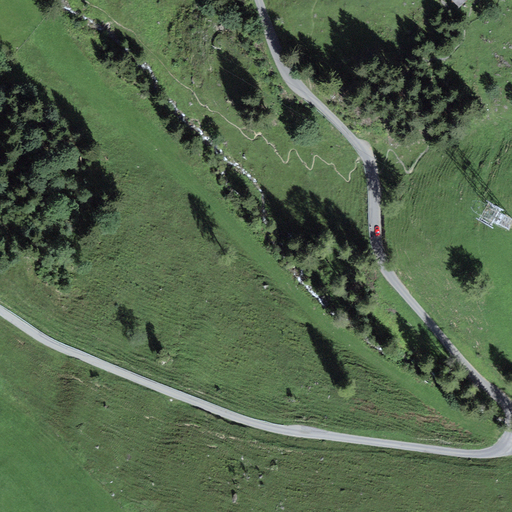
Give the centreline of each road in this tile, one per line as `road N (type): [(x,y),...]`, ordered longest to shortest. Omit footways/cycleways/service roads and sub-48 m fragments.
road 1 (unclassified): [(0,312),(42,341),(240,422),(482,455),(511,437)]
road 2 (unclassified): [(511,414),(380,264),(369,159),(290,79),(256,0)]
